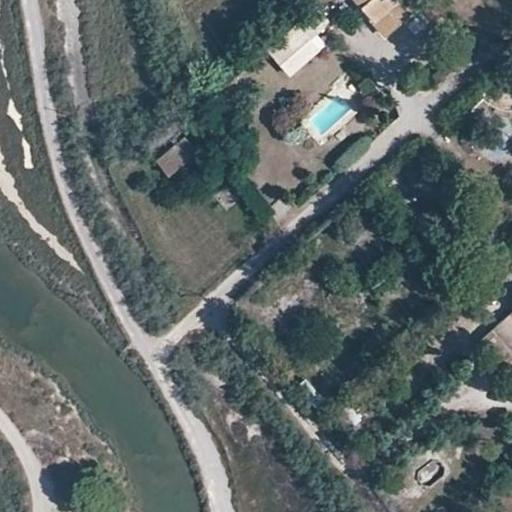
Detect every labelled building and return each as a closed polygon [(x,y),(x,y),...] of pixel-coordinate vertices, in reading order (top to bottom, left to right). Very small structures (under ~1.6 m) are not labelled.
[(356,0),(372,17),(390,0),(356,0)] [(405,0),(390,0),(372,17),(383,29),(410,5),(408,2),(405,0)] [(322,24),(310,9),(267,46),(287,70),(316,46),(307,36),(322,24)] [(194,149),(183,135),(155,157),(166,171),(194,149)] [(300,304),(340,312),(344,292),(305,283),(300,304)] [(511,312),(485,337),(511,366),(511,312)]
